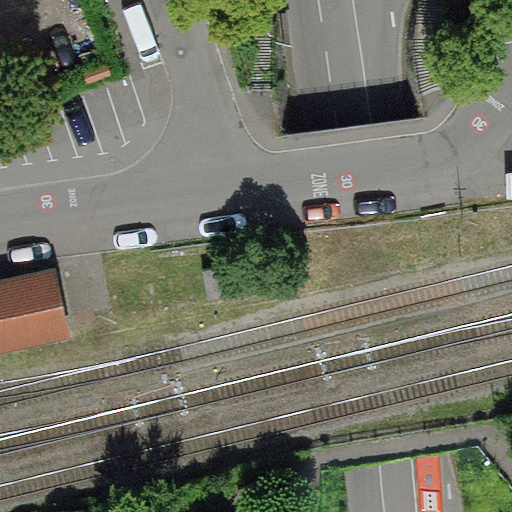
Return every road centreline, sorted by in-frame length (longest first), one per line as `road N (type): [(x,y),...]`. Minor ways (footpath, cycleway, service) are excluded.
road 1 (primary): [(404,511),(354,24)]
road 2 (residential): [(511,118),(486,158),(217,193)]
road 3 (residential): [(217,193),(0,226)]
road 4 (residential): [(158,0),(217,193)]
